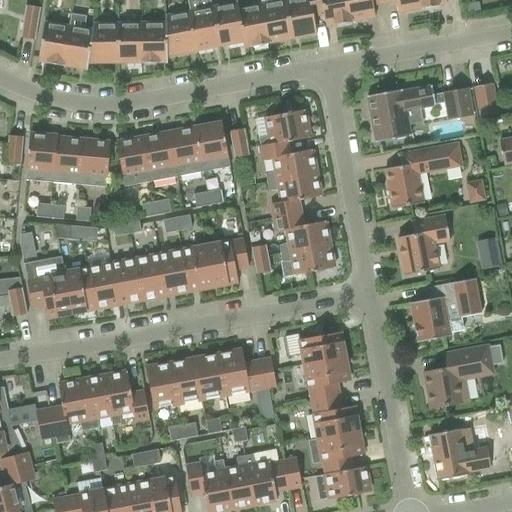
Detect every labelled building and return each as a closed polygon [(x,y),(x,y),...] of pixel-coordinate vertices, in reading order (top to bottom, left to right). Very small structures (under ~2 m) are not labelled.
[(291,40),(284,0),(260,5),(268,44),(269,44),(291,40)] [(316,35),(313,18),(312,18),(308,0),(286,0),(284,0),(291,40),(316,35)] [(350,23),(345,0),(308,0),(312,18),(313,18),(323,16),(325,27),(333,26),(334,27),(351,23),(350,23)] [(372,6),(383,4),(382,0),(345,0),(350,23),(351,23),(374,18),(372,6)] [(421,9),(419,0),(382,0),(383,4),(395,2),(397,14),(421,9)] [(419,0),(421,9),(421,10),(438,7),(438,6),(446,5),(445,0),(419,0)] [(237,9),(238,9),(237,3),(212,8),(219,47),(242,43),(243,43),(237,9)] [(260,5),(238,9),(237,9),(243,43),(242,43),(243,49),(252,47),(252,48),(269,45),(269,44),(268,44),(260,5)] [(20,39),(34,41),(40,9),(25,6),(20,39)] [(219,47),(212,8),(189,12),(196,52),(219,47)] [(196,52),(189,12),(165,17),(165,57),(166,57),(196,52)] [(87,64),(92,31),(91,31),(84,29),(86,17),(70,15),(68,27),(62,66),(63,67),(86,70),(87,64)] [(165,57),(165,17),(164,17),(164,23),(141,24),(142,64),(141,64),(141,65),(158,64),(166,63),(166,57),(165,57)] [(62,66),(68,27),(44,23),(37,62),(46,64),(45,65),(63,67),(62,66)] [(117,64),(117,24),(92,24),(91,31),(92,31),(87,64),(117,64)] [(142,64),(141,24),(117,24),(117,64),(141,64),(142,64)] [(481,118),(496,115),(490,85),(475,88),(481,118)] [(448,121),(472,116),(467,89),(443,93),(443,94),(432,96),(431,87),(401,93),(401,91),(366,97),(375,143),(410,137),(407,126),(422,123),(419,109),(434,106),(434,105),(444,103),(448,121)] [(258,139),(260,148),(286,143),(309,139),(304,111),(264,118),(268,136),(258,139)] [(221,124),(194,129),(203,173),(229,168),(221,124)] [(203,173),(194,129),(168,134),(176,178),(203,173)] [(243,130),(229,133),(234,159),(248,156),(243,130)] [(176,178),(168,134),(142,139),(150,183),(176,178)] [(52,183),(56,137),(29,135),(25,181),(52,183)] [(8,137),(5,163),(20,164),(23,138),(8,137)] [(79,186),(83,141),(57,139),(57,137),(56,137),(52,183),(79,186)] [(150,183),(142,139),(115,143),(124,187),(150,183)] [(511,140),(499,143),(503,164),(511,162),(511,140)] [(109,143),(83,141),(79,186),(106,188),(109,143)] [(288,155),(286,143),(260,148),(262,161),(272,159),(274,171),(265,175),(267,183),(315,174),(311,151),(288,155)] [(461,167),(457,144),(398,155),(400,167),(384,170),(391,210),(422,204),(417,175),(461,167)] [(320,197),(315,174),(267,183),(268,191),(278,191),(281,203),(271,205),(274,219),(299,214),(297,201),(320,197)] [(487,200),(483,182),(466,185),(470,203),(487,200)] [(220,191),(207,193),(209,206),(222,204),(220,191)] [(209,206),(207,193),(194,196),(196,209),(209,206)] [(168,201),(155,203),(157,216),(170,214),(168,201)] [(157,216),(155,203),(142,205),(144,218),(157,216)] [(49,219),(50,206),(37,205),(36,218),(49,219)] [(64,207),(50,206),(49,219),(62,220),(64,207)] [(90,209),(76,208),(76,222),(89,222),(90,209)] [(302,226),(299,214),(274,219),(276,232),(286,230),(288,242),(278,247),(280,255),(329,245),(325,222),(302,226)] [(189,216),(175,219),(178,232),(191,230),(189,216)] [(433,245),(437,244),(449,242),(444,216),(410,222),(413,236),(397,238),(404,277),(438,270),(433,245)] [(138,219),(125,222),(127,235),(140,233),(138,219)] [(178,232),(175,219),(163,221),(165,234),(178,232)] [(127,235),(125,222),(112,225),(114,238),(127,235)] [(82,241),(83,228),(70,227),(69,240),(82,241)] [(97,229),(83,228),(82,241),(96,243),(97,229)] [(22,234),(22,258),(34,258),(34,234),(22,234)] [(477,242),(480,256),(499,253),(496,239),(477,242)] [(229,242),(205,247),(213,288),(237,283),(235,270),(248,267),(243,241),(230,244),(229,242)] [(333,269),(329,245),(280,255),(281,263),(291,262),(294,276),(333,269)] [(270,272),(265,246),(251,249),(255,275),(270,272)] [(213,288),(205,247),(182,251),(189,292),(213,288)] [(189,292),(182,251),(158,256),(166,296),(189,292)] [(166,296),(158,256),(134,260),(142,301),(166,296)] [(142,301),(134,260),(111,265),(118,305),(142,301)] [(61,262),(24,269),(31,308),(44,306),(47,319),(71,314),(64,273),(61,262)] [(118,305),(111,265),(87,269),(95,310),(118,305)] [(95,310),(87,269),(64,273),(71,314),(95,310)] [(417,343),(450,337),(449,334),(463,331),(460,318),(480,314),(474,280),(439,286),(441,298),(409,304),(417,343)] [(26,315),(21,289),(7,292),(12,318),(26,315)] [(299,341),(303,365),(344,358),(339,333),(299,341)] [(468,403),(463,380),(473,379),(476,374),(476,369),(491,366),(502,364),(499,346),(487,348),(487,346),(443,355),(445,369),(422,373),(429,410),(468,403)] [(241,351),(217,355),(224,396),(261,389),(256,363),(244,365),(241,351)] [(224,396),(217,355),(193,360),(201,400),(224,396)] [(348,382),(344,358),(303,365),(308,390),(309,389),(311,402),(338,397),(335,384),(348,382)] [(201,400),(193,360),(170,364),(177,405),(201,400)] [(270,360),(256,363),(261,389),(275,386),(270,360)] [(177,405),(170,364),(145,369),(153,409),(177,405)] [(126,372),(103,377),(110,416),(109,416),(111,426),(120,424),(120,414),(132,412),(134,422),(148,419),(144,393),(130,395),(126,372)] [(110,416),(103,377),(80,381),(90,430),(98,429),(97,419),(109,416),(110,416)] [(61,408),(49,411),(54,437),(56,445),(69,442),(66,424),(78,422),(82,432),(90,430),(80,381),(57,385),(61,408)] [(0,420),(9,419),(2,388),(0,388),(0,420)] [(340,409),(338,397),(311,402),(314,414),(313,414),(317,439),(358,431),(353,407),(340,409)] [(54,437),(49,411),(35,413),(40,439),(54,437)] [(10,427),(9,419),(0,420),(0,459),(22,454),(10,427)] [(208,435),(221,432),(218,419),(205,422),(208,435)] [(194,423),(181,426),(184,439),(197,437),(194,423)] [(184,439),(181,426),(168,429),(171,442),(184,439)] [(234,444),(247,441),(244,428),(231,430),(234,444)] [(486,448),(472,451),(468,430),(460,431),(460,430),(428,436),(436,481),(468,475),(468,473),(489,469),(486,448)] [(362,456),(358,431),(317,439),(322,463),(323,463),(325,475),(325,476),(352,471),(351,470),(349,458),(362,456)] [(88,447),(91,460),(103,458),(101,445),(88,447)] [(157,450),(144,453),(147,466),(160,464),(157,450)] [(0,459),(0,461),(3,474),(29,467),(25,453),(0,459)] [(147,466),(144,453),(131,455),(134,469),(147,466)] [(274,491),(287,489),(282,466),(270,468),(270,465),(256,467),(252,455),(244,457),(253,506),(276,501),(274,491)] [(253,506),(244,457),(236,458),(236,468),(224,471),(223,471),(231,510),(253,506)] [(105,471),(103,458),(91,460),(93,473),(105,471)] [(223,471),(224,471),(222,461),(213,462),(214,472),(201,475),(200,465),(185,468),(190,494),(203,491),(206,511),(219,511),(231,510),(223,471)] [(296,463),(282,466),(287,489),(301,486),(296,463)] [(33,480),(29,467),(3,474),(6,486),(0,487),(0,511),(31,511),(24,483),(33,480)] [(364,467),(351,470),(352,471),(325,476),(325,475),(324,475),(329,500),(369,493),(364,467)] [(180,511),(174,477),(149,482),(155,511),(180,511)] [(155,511),(149,482),(126,486),(130,511),(155,511)] [(130,511),(126,486),(102,491),(106,511),(130,511)] [(106,511),(102,491),(78,495),(78,497),(65,499),(67,511),(106,511)] [(67,511),(65,499),(52,502),(53,511),(67,511)]
